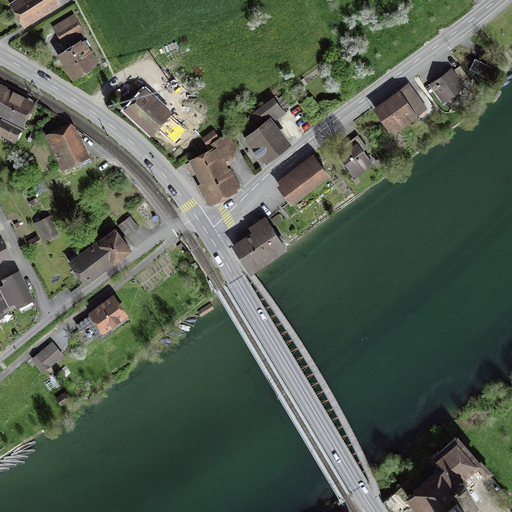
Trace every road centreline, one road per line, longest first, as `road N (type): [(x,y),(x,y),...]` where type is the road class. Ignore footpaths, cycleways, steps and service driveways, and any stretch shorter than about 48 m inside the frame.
road 1 (tertiary): [(492,0),(208,234)]
road 2 (secondary): [(208,234),(373,511)]
road 3 (residential): [(196,217),(0,358)]
road 4 (secondary): [(91,111),(149,159),(196,217)]
